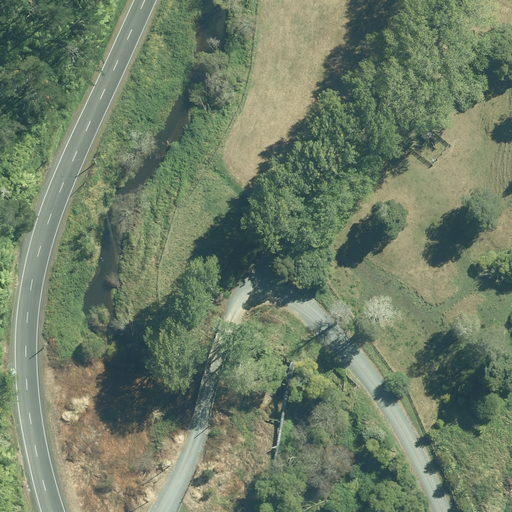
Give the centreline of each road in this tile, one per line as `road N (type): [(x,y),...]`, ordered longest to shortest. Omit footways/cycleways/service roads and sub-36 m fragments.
road 1 (unclassified): [(160,511),(182,477),(244,297),(268,280),(299,297),(375,380),(446,511)]
road 2 (tertiary): [(144,0),(44,229),(31,281),(28,408),(52,511)]
